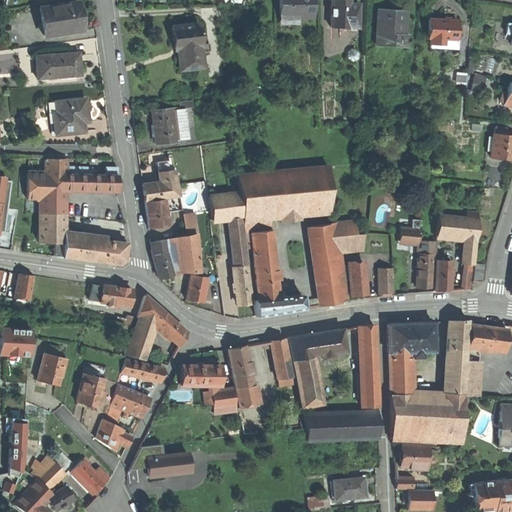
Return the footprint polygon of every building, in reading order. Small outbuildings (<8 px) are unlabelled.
[(279,0),(279,15),(311,16),(311,0),(279,0)] [(329,0),(330,27),(357,27),(357,4),(348,4),(348,0),(329,0)] [(39,9),(43,36),(81,30),(79,16),(77,3),(39,9)] [(389,11),(376,10),(376,21),(378,21),(377,41),(391,42),(390,45),(406,46),(407,35),(403,35),(404,11),(389,11)] [(442,19),(428,18),(427,37),(429,37),(455,38),(456,19),(442,19)] [(198,24),(172,27),(173,39),(174,48),(179,47),(181,68),(201,66),(200,55),(199,45),(201,45),(198,24)] [(457,38),(455,38),(429,37),(429,47),(457,48),(457,38)] [(209,44),(201,45),(199,45),(200,55),(210,54),(209,44)] [(50,79),(82,75),(81,65),(79,53),(47,57),(49,66),(50,79)] [(38,81),(50,79),(49,66),(37,67),(38,81)] [(457,72),(457,82),(467,82),(467,73),(457,72)] [(468,90),(479,93),(484,76),(473,73),(468,90)] [(511,82),(508,82),(504,94),(501,93),(499,100),(502,101),(501,106),(511,109),(511,82)] [(84,98),(55,102),(56,112),(52,113),(55,135),(84,132),(83,122),(87,122),(86,110),(84,98)] [(171,108),(151,110),(153,124),(155,143),(175,140),(173,124),(186,123),(184,108),(172,109),(171,108)] [(490,157),(509,159),(511,147),(511,134),(504,133),(494,132),(493,132),(493,136),(491,150),(490,157)] [(44,157),(44,172),(65,172),(65,165),(65,157),(44,157)] [(156,161),(160,181),(161,190),(176,188),(171,159),(156,161)] [(242,216),(243,232),(252,231),(269,229),(268,215),(280,213),(280,220),(299,218),(299,212),(329,208),(328,166),(237,175),(239,192),(242,216)] [(64,198),(64,186),(65,172),(44,172),(26,171),(26,197),(34,197),(39,197),(64,198)] [(65,172),(64,186),(117,188),(117,181),(117,173),(104,173),(91,173),(65,172)] [(0,233),(2,233),(10,175),(0,173),(0,233)] [(160,181),(142,184),(145,201),(177,195),(176,188),(161,190),(160,181)] [(239,192),(208,196),(211,220),(227,218),(240,216),(242,216),(239,192)] [(179,208),(177,195),(145,201),(147,214),(149,227),(167,224),(165,211),(179,208)] [(34,207),(34,197),(26,197),(25,206),(34,207)] [(64,214),(64,198),(39,197),(38,214),(64,214)] [(209,209),(183,213),(185,227),(211,223),(209,209)] [(63,233),(64,214),(38,214),(38,240),(54,241),(63,241),(63,233)] [(478,218),(438,214),(436,236),(465,238),(475,239),(476,240),(478,218)] [(243,237),(240,216),(227,218),(230,238),(232,238),(243,237)] [(336,221),(328,223),(330,234),(338,233),(341,252),(363,250),(362,233),(355,232),(355,221),(337,223),(336,221)] [(328,223),(311,225),(322,303),(340,301),(336,275),(344,274),(341,252),(338,233),(330,234),(328,223)] [(252,244),(254,263),(275,261),(271,229),(269,229),(252,231),(252,244)] [(124,242),(63,233),(63,241),(54,241),(53,255),(118,263),(124,259),(125,253),(125,248),(124,242)] [(196,233),(185,235),(190,266),(182,267),(183,271),(199,272),(198,255),(196,233)] [(185,235),(177,237),(182,267),(190,266),(185,235)] [(366,251),(381,251),(389,251),(390,236),(379,235),(367,235),(366,251)] [(245,253),(243,237),(232,238),(234,255),(235,255),(245,253)] [(473,264),(475,239),(465,238),(463,263),(465,263),(473,264)] [(165,240),(151,242),(152,254),(166,250),(165,240)] [(417,253),(418,253),(434,254),(435,241),(418,240),(417,253)] [(173,274),(166,250),(152,254),(159,278),(166,276),(173,274)] [(381,251),(381,268),(391,268),(392,251),(389,251),(381,251)] [(346,263),(347,263),(363,262),(362,252),(345,254),(346,263)] [(247,264),(245,253),(235,255),(236,265),(246,264),(247,264)] [(418,253),(417,262),(431,263),(431,260),(434,260),(434,254),(418,253)] [(441,260),(435,259),(435,290),(441,290),(450,290),(451,260),(441,260)] [(254,263),(258,299),(258,300),(279,298),(279,297),(277,279),(275,261),(254,263)] [(363,262),(347,263),(351,296),(359,295),(367,294),(363,262)] [(431,263),(417,262),(416,287),(423,287),(430,287),(431,263)] [(474,262),(472,280),(482,281),(483,263),(474,262)] [(470,288),(473,264),(465,263),(462,287),(470,288)] [(247,272),(246,264),(236,265),(232,266),(233,273),(247,272)] [(381,268),(378,268),(379,292),(391,293),(391,268),(381,268)] [(34,274),(20,272),(16,297),(31,298),(34,274)] [(251,301),(247,272),(233,273),(237,303),(244,302),(251,301)] [(206,277),(190,274),(186,299),(195,300),(202,302),(204,292),(205,285),(206,277)] [(348,299),(344,274),(336,275),(340,301),(348,299)] [(117,287),(92,283),(89,299),(108,302),(113,302),(129,305),(132,289),(117,287)] [(164,312),(144,294),(138,317),(155,323),(164,312)] [(258,299),(253,299),(255,315),(279,311),(303,307),(302,294),(279,297),(279,298),(258,300),(258,299)] [(185,331),(164,312),(155,323),(154,324),(177,345),(181,338),(185,331)] [(125,326),(132,328),(136,315),(128,313),(127,317),(125,326)] [(116,324),(125,326),(127,317),(119,316),(116,324)] [(143,359),(154,324),(155,323),(138,317),(126,354),(143,359)] [(452,321),(446,393),(464,394),(465,361),(468,320),(452,321)] [(410,322),(386,323),(387,353),(410,352),(422,351),(434,351),(433,322),(410,322)] [(467,347),(504,351),(507,329),(488,326),(470,324),(467,347)] [(34,348),(34,325),(1,326),(1,354),(23,354),(23,348),(34,348)] [(373,325),(359,325),(362,407),(377,406),(373,325)] [(287,337),(292,360),(313,356),(345,351),(341,328),(321,331),(287,337)] [(284,338),(269,340),(276,379),(277,379),(291,376),(284,338)] [(234,347),(226,348),(234,389),(252,385),(244,345),(234,347)] [(410,356),(410,352),(387,353),(389,393),(412,392),(411,391),(410,356)] [(46,382),(57,384),(59,376),(61,376),(65,358),(43,353),(36,379),(46,382)] [(321,403),(313,356),(292,360),(300,407),(321,403)] [(124,373),(134,375),(137,362),(127,359),(124,373)] [(480,362),(465,361),(464,394),(463,395),(479,396),(480,362)] [(85,362),(83,373),(104,378),(106,367),(85,362)] [(160,367),(137,362),(134,375),(157,381),(158,374),(160,367)] [(201,364),(180,364),(180,385),(211,385),(219,385),(220,365),(201,364)] [(104,378),(83,373),(76,401),(86,404),(97,406),(104,378)] [(292,384),(291,376),(277,379),(278,386),(292,384)] [(118,377),(116,384),(128,389),(131,381),(118,377)] [(128,389),(116,384),(110,404),(121,409),(140,416),(145,407),(149,398),(128,389)] [(256,403),(252,385),(234,389),(237,407),(256,403)] [(220,389),(210,391),(214,415),(235,412),(231,387),(220,389)] [(446,393),(411,391),(412,392),(412,413),(462,416),(463,395),(464,394),(446,393)] [(389,412),(412,413),(412,392),(389,393),(389,412)] [(511,403),(500,403),(499,420),(505,421),(505,428),(499,428),(498,445),(511,445),(511,403)] [(116,421),(121,409),(110,404),(106,417),(116,421)] [(378,438),(376,411),(301,413),(306,440),(378,438)] [(461,442),(462,416),(412,413),(389,412),(390,438),(461,442)] [(25,474),(28,419),(12,418),(8,473),(25,474)] [(28,434),(41,434),(41,422),(28,423),(28,434)] [(125,432),(126,430),(110,422),(109,424),(103,435),(114,440),(125,446),(128,441),(130,435),(125,432)] [(100,440),(111,447),(114,440),(103,435),(100,440)] [(428,444),(400,443),(399,463),(409,463),(409,468),(427,468),(428,444)] [(169,448),(156,450),(157,457),(145,459),(146,470),(148,480),(173,476),(169,448)] [(36,477),(48,489),(73,463),(61,451),(51,461),(36,477)] [(30,472),(36,477),(51,461),(46,455),(30,472)] [(81,459),(71,469),(92,491),(97,486),(102,481),(93,471),(85,464),(81,459)] [(98,467),(93,471),(102,481),(107,477),(98,467)] [(413,475),(396,475),(396,487),(413,487),(413,475)] [(330,481),(332,500),(364,496),(363,487),(362,478),(330,481)] [(14,503),(23,511),(32,511),(38,506),(50,492),(35,479),(14,503)] [(511,507),(511,483),(507,484),(504,484),(504,482),(500,483),(497,483),(496,480),(481,481),(481,482),(471,483),(473,501),(474,501),(475,508),(494,507),(498,511),(511,510),(511,507)] [(47,496),(55,509),(62,504),(71,499),(64,486),(47,496)] [(431,489),(404,489),(404,498),(407,498),(407,503),(407,509),(431,510),(431,489)] [(321,496),(306,497),(308,510),(323,508),(321,496)]
